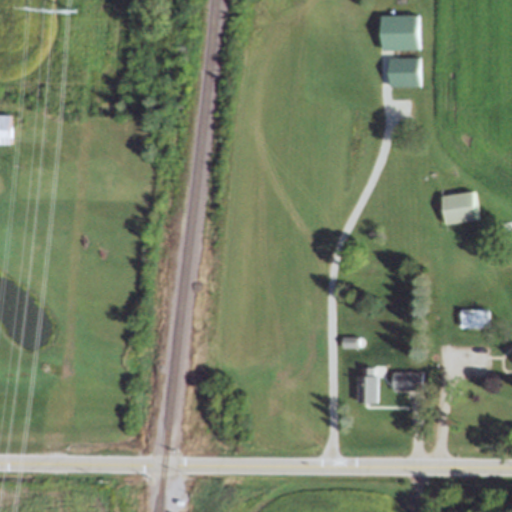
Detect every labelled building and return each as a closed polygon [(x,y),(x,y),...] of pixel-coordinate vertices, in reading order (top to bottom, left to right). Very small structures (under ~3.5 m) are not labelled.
[(380,49),(379,14),(416,13),(416,48),(380,49)] [(391,81),(389,53),(419,51),(421,79),(391,81)] [(0,142),(0,113),(8,113),(9,142),(0,142)] [(468,218),(442,220),(440,194),(466,192),(468,218)] [(484,324),(458,323),(459,306),(485,307),(484,324)] [(354,335),(354,347),(340,347),(340,335),(354,335)] [(390,371),(420,371),(420,390),(390,390),(390,371)] [(357,400),(357,374),(377,374),(377,400),(357,400)]
